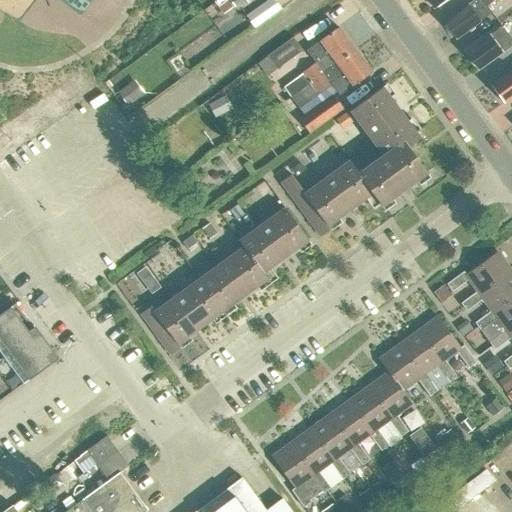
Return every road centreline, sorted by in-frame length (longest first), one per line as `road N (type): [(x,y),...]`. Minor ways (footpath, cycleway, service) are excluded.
road 1 (residential): [(160,432),(511,173)]
road 2 (unclassified): [(4,212),(160,432)]
road 3 (residential): [(4,212),(206,75)]
road 4 (residential): [(511,173),(383,0)]
